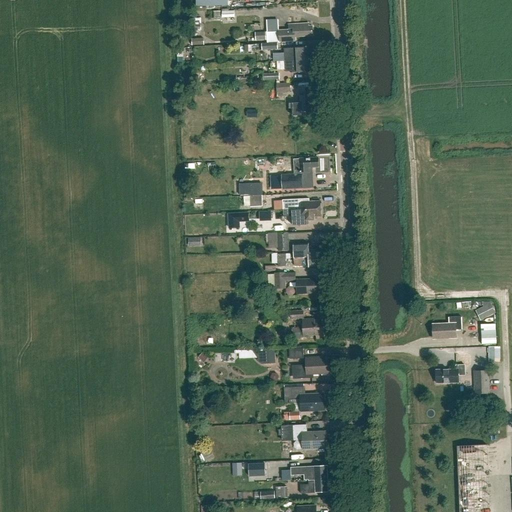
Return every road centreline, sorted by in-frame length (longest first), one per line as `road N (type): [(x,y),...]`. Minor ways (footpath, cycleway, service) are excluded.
road 1 (tertiary): [(365,511),(340,0)]
road 2 (track): [(506,370),(498,294),(416,293),(403,0)]
